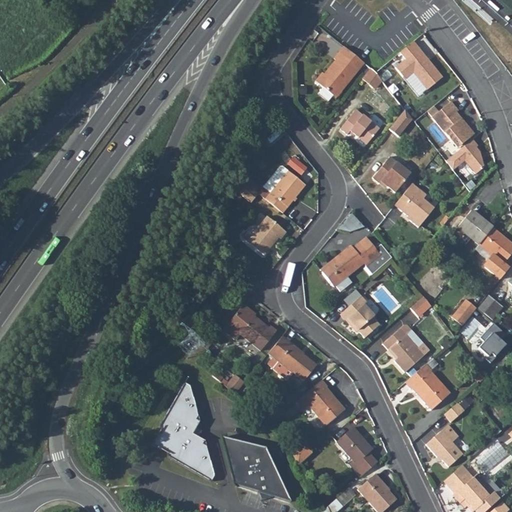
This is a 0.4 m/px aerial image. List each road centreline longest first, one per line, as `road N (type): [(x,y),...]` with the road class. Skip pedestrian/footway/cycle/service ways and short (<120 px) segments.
road 1 (residential): [(320,0),(275,62),(271,88),(333,172),(340,194),(291,265),(284,294),(296,317),(362,371),(428,511)]
road 2 (trunk): [(72,491),(55,437),(64,396),(192,103),(250,0)]
road 3 (trunk): [(0,313),(231,0)]
road 4 (trunk): [(191,0),(0,260)]
road 5 (trunk): [(183,0),(168,4),(0,180)]
road 6 (residential): [(511,169),(485,93),(413,0)]
